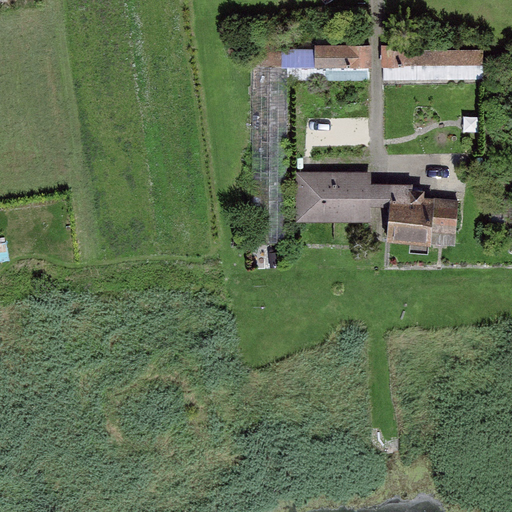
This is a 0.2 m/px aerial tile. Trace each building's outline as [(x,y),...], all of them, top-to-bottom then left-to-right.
[(0,0),(0,269),(186,247),(155,0),(0,0)] [(483,45),(395,44),(395,70),(483,71),(483,45)] [(366,47),(258,45),(257,74),(365,76),(366,47)] [(376,176),(311,174),(310,214),(376,216),(376,176)] [(392,200),(391,238),(459,239),(460,202),(392,200)]
